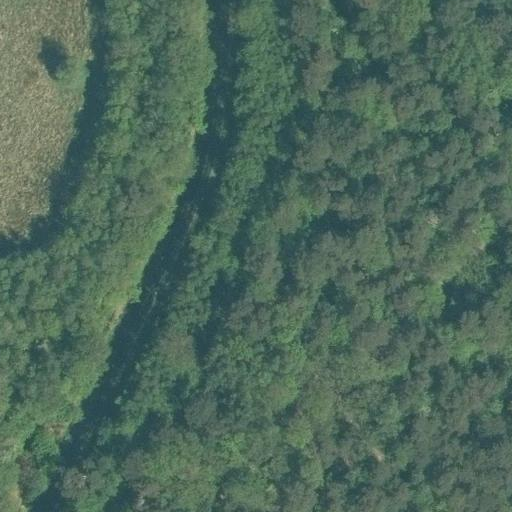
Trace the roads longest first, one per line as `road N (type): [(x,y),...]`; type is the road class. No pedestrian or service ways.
road 1 (track): [(232,0),(227,101),(212,178),(57,511)]
road 2 (track): [(511,223),(136,511)]
road 3 (track): [(421,511),(316,374)]
